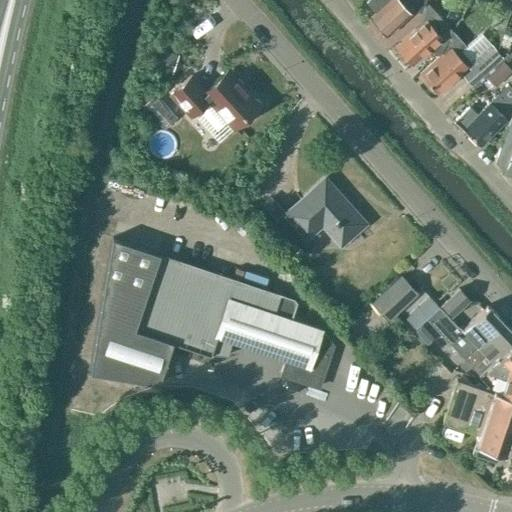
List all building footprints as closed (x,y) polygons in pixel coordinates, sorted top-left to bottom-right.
[(402,1),(403,0),(368,0),(366,2),(376,12),(371,17),(386,34),(412,12),(402,1)] [(414,0),(412,9),(421,12),(425,0),(414,0)] [(428,2),(417,27),(396,46),(413,64),(430,48),(438,55),(442,51),(452,30),(428,2)] [(468,38),(475,50),(496,38),(488,25),(468,38)] [(465,45),(452,30),(442,51),(438,55),(439,56),(420,73),(437,91),(471,61),(461,49),(465,45)] [(502,39),(500,47),(509,50),(511,42),(502,39)] [(471,84),(502,56),(491,43),(474,58),(478,62),(463,75),(471,84)] [(511,57),(509,54),(486,75),(497,87),(511,73),(511,57)] [(191,74),(169,94),(190,118),(195,114),(219,140),(232,128),(232,129),(254,109),(258,109),(260,106),(261,102),(258,99),(254,99),(228,70),(205,89),(191,74)] [(468,106),(455,120),(480,145),(506,118),(506,117),(511,110),(511,108),(510,106),(511,101),(511,87),(508,83),(490,101),(477,114),(468,106)] [(163,128),(176,117),(156,94),(143,104),(163,128)] [(511,114),(506,129),(496,161),(504,171),(511,173),(511,114)] [(307,237),(322,223),(341,244),(365,223),(325,178),(286,213),(307,237)] [(293,297),(112,237),(90,372),(159,384),(173,341),(210,353),(216,335),(287,358),(282,373),(319,385),(333,342),(322,327),(291,317),(297,300),(293,297)] [(401,275),(372,302),(386,317),(415,290),(401,275)] [(457,288),(442,303),(452,313),(467,299),(457,288)] [(429,295),(405,317),(416,328),(427,318),(449,342),(472,366),(479,374),(488,384),(487,389),(457,380),(445,420),(480,431),(476,443),(505,452),(511,429),(511,330),(488,305),(458,333),(452,327),(456,324),(440,306),(429,295)] [(422,323),(414,332),(425,343),(433,335),(422,323)] [(384,329),(372,341),(380,349),(392,337),(384,329)]
